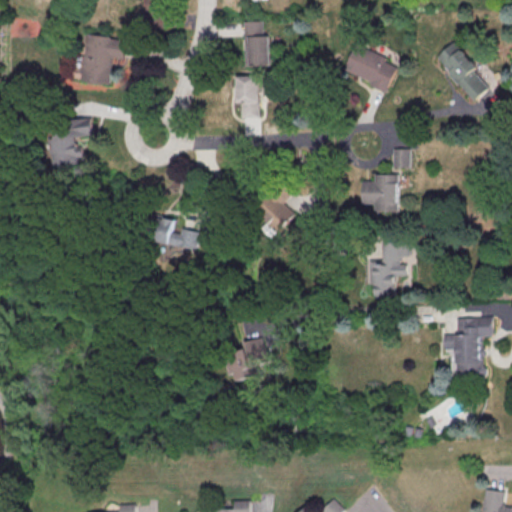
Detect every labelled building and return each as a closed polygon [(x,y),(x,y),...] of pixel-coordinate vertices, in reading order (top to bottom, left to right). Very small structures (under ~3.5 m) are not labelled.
[(166,0),(145,0),(146,27),(167,27),(166,0)] [(245,20),(246,64),(271,64),(270,35),(264,35),(264,20),(245,20)] [(110,84),(114,57),(124,58),(127,38),(88,33),(82,81),(110,84)] [(476,102),(491,89),(474,69),(477,66),(456,41),(437,56),(476,102)] [(390,89),(400,60),(355,45),(345,73),(390,89)] [(238,102),(242,102),(242,117),(260,117),(259,75),(237,75),(238,102)] [(54,166),(84,162),(81,135),(94,134),(92,116),(66,119),(67,127),(50,129),(54,166)] [(394,166),(411,167),(411,149),(394,148),(394,166)] [(363,180),(363,203),(375,204),(375,211),(399,211),(399,174),(376,173),(375,180),(363,180)] [(274,238),(296,213),(272,191),(256,208),(269,220),(263,227),(274,238)] [(200,233),(173,227),(175,220),(154,215),(149,239),(196,250),(200,233)] [(371,260),(371,284),(376,284),(376,296),(397,296),(396,275),(408,275),(407,263),(402,263),(402,255),(410,255),(410,241),(384,242),(384,260),(371,260)] [(458,317),(458,333),(445,334),(446,352),(457,351),(458,375),(486,374),(485,336),(494,336),(494,316),(458,317)] [(234,373),(238,372),(239,381),(259,376),(256,360),(270,357),(266,337),(245,341),(246,346),(229,349),(234,373)] [(483,487),(480,511),(511,511),(511,506),(504,505),(504,503),(503,503),(504,490),(483,487)] [(201,511),(201,509),(234,507),(234,500),(249,499),(249,511),(201,511)] [(135,511),(135,502),(120,503),(121,511),(88,511),(135,511)] [(322,511),(311,502),(301,511),(322,511)]
